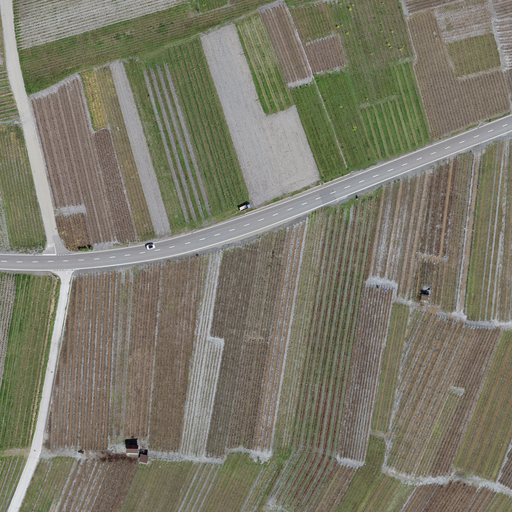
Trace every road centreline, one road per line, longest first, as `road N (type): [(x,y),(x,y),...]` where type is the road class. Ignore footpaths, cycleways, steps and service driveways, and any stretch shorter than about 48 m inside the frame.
road 1 (secondary): [(57,261),(193,242),(511,122)]
road 2 (unclassified): [(57,261),(6,0)]
road 3 (track): [(12,511),(37,442),(66,261)]
